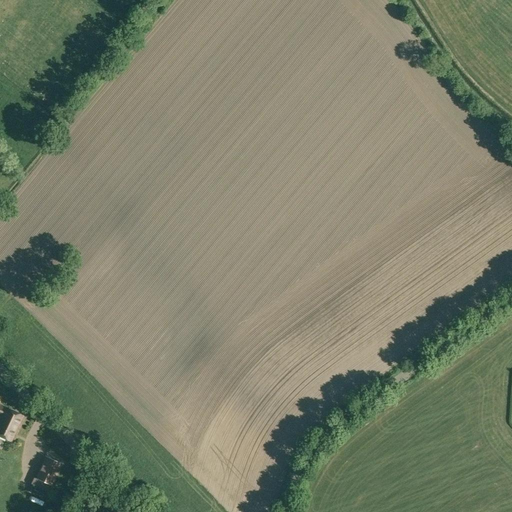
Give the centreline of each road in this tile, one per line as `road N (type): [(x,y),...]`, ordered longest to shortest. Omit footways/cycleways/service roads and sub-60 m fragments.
road 1 (tertiary): [(285,511),(296,479),(333,427),(511,296)]
road 2 (unclassified): [(142,511),(0,367)]
